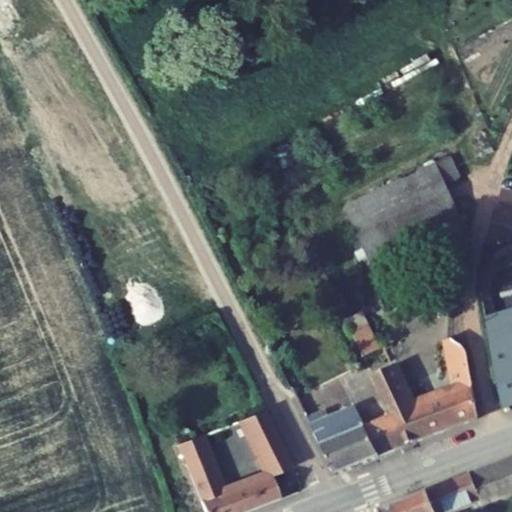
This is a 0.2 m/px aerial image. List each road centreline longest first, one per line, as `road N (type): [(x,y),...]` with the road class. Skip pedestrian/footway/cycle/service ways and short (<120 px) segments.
road 1 (track): [(511,124),(472,238),(472,327),(496,444)]
road 2 (residential): [(511,438),(349,497)]
